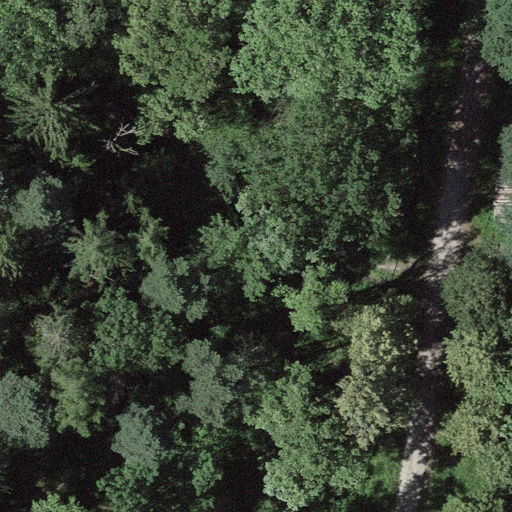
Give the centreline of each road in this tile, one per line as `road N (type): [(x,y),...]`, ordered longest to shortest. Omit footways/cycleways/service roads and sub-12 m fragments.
road 1 (track): [(0,34),(262,216),(327,251),(390,274),(511,269)]
road 2 (track): [(486,0),(406,511)]
